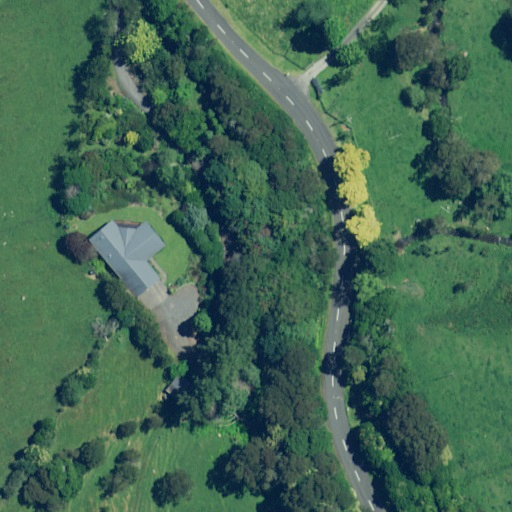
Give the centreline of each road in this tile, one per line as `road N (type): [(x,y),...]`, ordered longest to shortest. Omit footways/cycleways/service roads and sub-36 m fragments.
road 1 (tertiary): [(335,334),(344,241),(327,159),(307,123),(198,0)]
road 2 (unclassified): [(375,511),(333,408),(335,334)]
